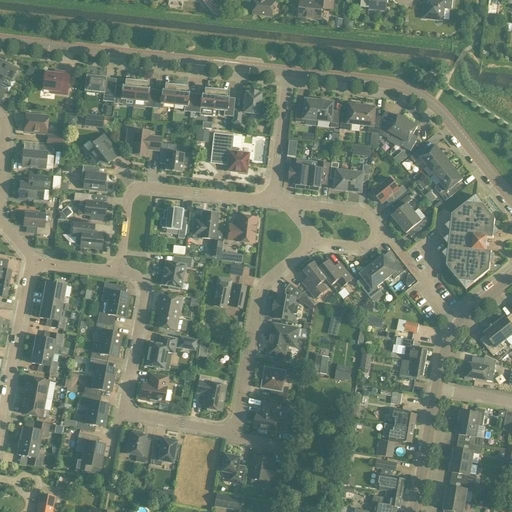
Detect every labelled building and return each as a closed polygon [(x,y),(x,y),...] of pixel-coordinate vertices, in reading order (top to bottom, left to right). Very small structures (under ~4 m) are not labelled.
[(253,0),(252,15),(271,18),(272,2),(266,1),(266,0),(253,0)] [(314,0),(314,3),(301,2),(299,18),(321,20),(322,9),(333,11),(333,0),(314,0)] [(369,8),(369,11),(386,13),(388,0),(386,0),(361,0),(361,8),(369,8)] [(427,4),(427,6),(424,6),(423,19),(442,21),(444,10),(452,11),(452,0),(440,0),(441,1),(434,0),(431,0),(431,3),(429,2),(427,4)] [(1,60),(0,62),(0,81),(2,83),(5,78),(11,81),(18,69),(1,60)] [(29,64),(26,69),(33,72),(35,67),(29,64)] [(54,92),(54,94),(66,96),(69,74),(58,73),(58,75),(45,74),(43,91),(54,92)] [(102,102),(113,103),(115,89),(105,88),(106,78),(86,76),(84,92),(103,94),(102,102)] [(115,89),(113,103),(113,105),(123,106),(123,101),(134,102),(136,82),(125,80),(124,87),(122,86),(122,87),(115,86),(115,89)] [(147,83),(136,82),(134,102),(133,109),(143,110),(144,108),(153,109),(155,91),(149,90),(149,89),(146,89),(147,83)] [(157,115),(157,110),(162,110),(163,105),(173,107),(176,86),(164,85),(164,91),(161,91),(155,91),(153,109),(152,115),(157,115)] [(183,113),(193,114),(195,95),(188,94),(186,94),(186,93),(187,87),(176,86),(173,107),(184,108),(183,113)] [(212,117),(213,111),(215,90),(204,89),(203,96),(201,95),(201,96),(195,95),(193,114),(199,114),(199,116),(212,117)] [(223,117),(233,118),(233,110),(234,99),(228,98),(226,98),(227,92),(215,90),(213,111),(224,112),(223,117)] [(261,102),(259,101),(260,95),(256,95),(257,93),(249,92),(249,94),(245,94),(243,114),(258,115),(259,108),(261,109),(262,108),(263,106),(264,105),(263,103),(261,102)] [(304,120),(317,122),(320,102),(319,101),(319,100),(318,99),(314,99),(313,100),(312,101),(306,100),(305,106),(303,107),(297,106),(295,122),(304,123),(304,120)] [(321,102),(320,102),(317,122),(331,123),(330,128),(338,129),(339,114),(334,113),(333,111),(334,103),(327,102),(327,101),(326,100),(322,100),(321,101),(321,102)] [(352,125),(360,126),(363,106),(349,105),(348,116),(341,115),(340,130),(351,131),(352,125)] [(376,108),(363,106),(360,126),(369,127),(368,133),(379,135),(380,120),(375,119),(376,108)] [(233,110),(233,118),(232,125),(240,126),(242,111),(233,110)] [(26,115),(24,132),(46,134),(47,117),(26,115)] [(380,135),(390,141),(393,135),(398,138),(408,121),(398,116),(391,128),(381,122),(380,135)] [(102,128),(103,119),(86,117),(85,126),(102,128)] [(418,127),(408,121),(398,138),(404,141),(401,146),(410,152),(416,141),(411,139),(418,127)] [(199,129),(197,140),(208,142),(210,131),(199,129)] [(133,131),(130,155),(147,156),(147,150),(158,151),(160,139),(149,137),(149,133),(133,131)] [(211,154),(220,155),(219,165),(227,166),(226,172),(246,174),(248,154),(240,153),(240,151),(239,149),(236,148),(232,148),(233,137),(213,134),(211,154)] [(63,146),(64,136),(47,135),(46,145),(63,146)] [(88,153),(96,163),(108,165),(118,156),(103,137),(92,145),(94,148),(88,153)] [(290,140),(289,155),(297,156),(298,141),(290,140)] [(159,164),(165,165),(164,171),(181,173),(184,155),(178,154),(174,150),(175,146),(161,144),(159,164)] [(38,145),(37,153),(23,151),(21,167),(51,170),(52,147),(38,145)] [(372,156),(372,145),(354,145),(354,155),(372,156)] [(420,158),(426,167),(442,154),(435,146),(424,155),(420,150),(410,158),(414,163),(420,158)] [(399,163),(408,158),(405,151),(396,156),(399,163)] [(446,157),(445,158),(442,154),(426,167),(433,175),(449,163),(448,162),(448,161),(446,157)] [(305,190),(305,187),(308,187),(310,168),(302,167),(303,161),(291,160),(289,182),(295,183),(295,186),(296,186),(296,189),(305,190)] [(318,191),(319,188),(321,189),(321,186),(327,186),(330,164),(318,163),(318,169),(310,168),(308,187),(310,187),(310,190),(318,191)] [(456,171),(453,168),(453,167),(451,164),(449,164),(449,163),(433,175),(440,184),(456,171)] [(81,181),(82,183),(84,183),(83,190),(103,192),(105,175),(97,174),(95,173),(96,168),(82,166),(81,181)] [(363,175),(350,173),(348,192),(361,193),(362,180),(369,181),(370,166),(364,166),(363,175)] [(463,180),(456,171),(440,184),(443,188),(437,192),(445,202),(455,194),(451,189),(463,180)] [(336,190),(348,192),(350,173),(338,172),(336,190)] [(20,183),(19,199),(42,201),(43,188),(49,189),(50,179),(28,177),(27,184),(20,183)] [(61,183),(61,177),(54,177),(53,190),(68,190),(69,183),(61,183)] [(422,178),(416,183),(419,186),(425,182),(422,178)] [(382,204),(393,195),(397,200),(407,192),(403,187),(399,190),(390,179),(383,185),(382,183),(377,187),(378,188),(373,193),(382,204)] [(425,182),(419,186),(422,190),(425,189),(428,186),(425,182)] [(79,215),(84,216),(90,216),(89,221),(101,222),(103,221),(103,218),(104,218),(106,204),(93,203),(93,196),(74,194),(73,201),(79,202),(78,214),(79,215)] [(392,217),(399,225),(414,213),(407,205),(412,201),(408,196),(399,203),(403,208),(392,217)] [(475,283),(489,271),(491,252),(485,251),(487,239),(493,239),(495,220),(483,205),(475,204),(476,197),(475,197),(474,204),(467,203),(452,215),(447,267),(459,281),(466,282),(466,290),(467,282),(475,283)] [(59,209),(59,227),(65,227),(65,215),(71,215),(71,210),(59,209)] [(162,229),(165,229),(178,231),(177,239),(184,240),(186,223),(180,222),(181,211),(173,210),(173,212),(163,211),(162,219),(161,219),(160,227),(162,227),(162,229)] [(419,210),(414,213),(399,225),(406,234),(417,226),(421,230),(430,223),(426,218),(419,210)] [(50,224),(44,224),(45,215),(24,213),(23,227),(36,228),(36,235),(49,236),(50,224)] [(199,240),(200,239),(215,240),(218,215),(203,213),(202,222),(195,221),(193,238),(194,240),(199,240)] [(235,242),(253,244),(256,219),(238,217),(237,227),(229,226),(228,240),(235,241),(235,242)] [(78,247),(80,247),(80,248),(82,248),(83,250),(86,250),(87,249),(101,250),(103,234),(86,232),(87,225),(73,224),(72,235),(76,236),(75,244),(78,247)] [(222,243),(212,242),(210,257),(221,258),(222,243)] [(185,254),(185,247),(174,246),(173,253),(185,254)] [(222,261),(242,263),(243,255),(223,253),(222,261)] [(378,258),(371,264),(385,282),(392,276),(395,280),(405,272),(397,261),(391,266),(384,257),(379,260),(378,258)] [(168,290),(178,291),(180,283),(182,283),(185,267),(190,268),(191,261),(175,258),(174,263),(165,262),(161,286),(169,287),(168,290)] [(330,262),(319,270),(327,280),(332,286),(337,282),(342,288),(353,280),(340,264),(335,269),(330,262)] [(322,284),(327,280),(319,270),(315,264),(304,272),(309,278),(303,283),(316,299),(327,290),(322,284)] [(378,287),(385,282),(371,264),(364,269),(365,271),(360,275),(368,284),(363,289),(371,299),(381,291),(378,287)] [(244,267),(232,265),(230,275),(241,277),(244,267)] [(0,284),(9,286),(11,271),(0,269),(0,284)] [(0,297),(6,299),(9,286),(0,284),(0,297)] [(45,299),(43,298),(42,306),(61,309),(67,311),(68,305),(62,304),(65,286),(53,284),(53,286),(46,284),(44,294),(46,294),(45,299)] [(100,302),(127,307),(129,295),(116,293),(117,286),(104,284),(100,302)] [(303,294),(290,284),(285,290),(289,294),(289,298),(278,296),(277,303),(275,303),(273,311),(275,311),(274,319),(292,322),(293,314),(297,315),(299,307),(295,306),(296,300),(298,300),(303,294)] [(216,287),(212,306),(226,308),(229,290),(216,287)] [(339,293),(344,299),(349,294),(344,289),(339,293)] [(157,313),(154,327),(175,331),(178,317),(179,317),(182,301),(165,298),(166,298),(163,313),(157,312),(157,313)] [(200,309),(201,300),(191,298),(189,307),(200,309)] [(100,302),(97,322),(111,324),(113,316),(125,319),(127,307),(100,302)] [(59,318),(61,309),(42,306),(39,319),(52,321),(51,328),(63,330),(65,319),(59,318)] [(333,316),(329,334),(337,336),(342,318),(333,316)] [(382,328),(384,317),(371,316),(370,326),(382,328)] [(497,324),(495,326),(506,340),(511,335),(511,325),(511,326),(505,317),(503,319),(501,319),(497,322),(497,324)] [(397,330),(417,334),(419,325),(399,321),(397,330)] [(100,343),(120,346),(122,335),(110,333),(111,324),(97,322),(95,331),(97,331),(97,333),(99,336),(101,336),(100,343)] [(283,337),(271,335),(267,356),(283,359),(285,361),(288,362),(291,360),(291,355),(290,353),(287,352),(288,346),(296,348),(300,329),(285,326),(283,337)] [(487,330),(486,333),(484,334),(491,343),(486,347),(493,356),(503,349),(500,345),(506,340),(495,326),(493,327),(490,327),(487,330)] [(36,338),(33,351),(52,355),(54,346),(60,347),(62,337),(49,334),(48,341),(36,339),(36,338)] [(150,343),(146,367),(164,370),(168,347),(175,349),(176,340),(161,337),(159,345),(150,343)] [(197,341),(179,337),(177,349),(195,352),(197,341)] [(410,355),(409,362),(426,365),(428,351),(413,348),(414,341),(397,338),(396,346),(398,346),(396,354),(405,355),(405,354),(410,355)] [(91,353),(90,359),(104,362),(106,356),(118,358),(120,346),(100,343),(98,354),(91,353)] [(206,358),(207,348),(200,346),(198,357),(206,358)] [(51,363),(52,355),(33,351),(31,364),(44,366),(42,373),(55,375),(57,364),(51,363)] [(361,371),(371,372),(373,355),(362,354),(361,371)] [(313,372),(328,375),(331,357),(316,355),(313,372)] [(493,382),(494,374),(496,362),(485,357),(483,367),(470,364),(468,373),(466,373),(465,380),(472,381),(473,379),(493,382)] [(88,370),(95,371),(93,378),(113,382),(115,370),(103,368),(104,362),(90,359),(88,370)] [(416,380),(416,377),(423,378),(426,365),(409,362),(403,361),(400,377),(399,376),(397,384),(413,387),(414,380),(416,380)] [(338,364),(335,378),(350,381),(353,367),(338,364)] [(286,372),(265,368),(262,389),(273,391),(272,398),(287,401),(289,388),(283,387),(286,372)] [(143,385),(140,400),(150,401),(149,403),(156,404),(156,402),(164,403),(166,388),(167,377),(151,375),(150,382),(150,386),(143,385)] [(216,412),(216,411),(220,412),(225,386),(208,383),(209,379),(200,377),(197,393),(205,395),(203,408),(207,409),(207,411),(216,412)] [(85,388),(83,394),(98,397),(99,391),(111,393),(113,382),(93,378),(91,389),(85,388)] [(28,379),(25,397),(44,400),(48,382),(28,379)] [(390,404),(400,406),(402,395),(381,391),(381,395),(392,397),(390,404)] [(80,405),(88,406),(87,413),(106,417),(109,405),(97,403),(98,397),(83,394),(82,394),(80,405)] [(41,418),(44,400),(25,397),(21,414),(41,418)] [(254,425),(255,427),(255,428),(275,431),(277,417),(274,417),(276,405),(263,403),(261,415),(257,414),(256,419),(255,420),(254,425)] [(288,406),(285,423),(293,425),(295,416),(297,407),(288,406)] [(458,419),(460,422),(459,423),(482,427),(485,410),(476,409),(475,414),(461,411),(461,413),(459,414),(458,419)] [(511,432),(511,426),(511,412),(507,411),(503,431),(511,432)] [(414,429),(417,416),(396,412),(395,418),(400,419),(398,427),(414,429)] [(106,417),(87,413),(85,420),(77,418),(75,429),(88,431),(90,426),(104,428),(106,417)] [(22,429),(20,443),(39,446),(40,437),(46,438),(48,426),(34,423),(33,431),(22,429)] [(456,431),(457,433),(457,435),(471,438),(470,444),(482,447),(484,439),(483,439),(485,428),(482,427),(459,423),(459,425),(457,426),(456,431)] [(398,427),(386,424),(384,435),(388,436),(388,439),(412,443),(414,429),(398,427)] [(135,432),(135,434),(127,433),(123,453),(136,456),(135,462),(146,464),(149,449),(143,448),(145,436),(142,436),(142,434),(135,432)] [(84,447),(83,454),(103,457),(105,446),(91,443),(92,437),(78,434),(76,445),(84,447)] [(169,439),(169,441),(162,440),(160,449),(154,448),(151,465),(160,467),(161,461),(172,464),(176,442),(175,442),(175,440),(169,439)] [(393,459),(395,444),(379,441),(376,456),(393,459)] [(37,455),(39,446),(20,443),(17,456),(28,458),(27,466),(41,468),(43,456),(37,455)] [(451,457),(453,459),(452,461),(472,464),(474,453),(481,455),(482,447),(470,444),(469,452),(454,449),(454,451),(452,452),(451,457)] [(87,472),(88,467),(100,469),(103,457),(83,454),(82,460),(76,459),(74,470),(91,473),(87,472)] [(242,458),(225,454),(222,473),(229,474),(227,483),(243,486),(247,467),(240,466),(242,458)] [(260,486),(261,480),(268,482),(269,479),(283,481),(285,468),(271,466),(272,460),(256,457),(253,470),(252,470),(250,479),(252,479),(251,485),(260,486)] [(379,491),(387,492),(403,495),(405,481),(390,479),(391,472),(395,473),(398,460),(379,457),(379,460),(377,460),(375,469),(382,470),(381,474),(380,474),(379,484),(380,484),(379,491)] [(449,469),(451,471),(450,473),(465,475),(463,482),(476,484),(477,477),(470,476),(472,464),(452,461),(452,462),(450,464),(449,469)] [(444,495),(446,497),(446,499),(465,502),(467,491),(474,492),(476,484),(463,482),(462,489),(448,487),(447,489),(445,490),(444,495)] [(396,511),(398,507),(400,508),(403,495),(387,492),(386,498),(375,496),(373,506),(376,507),(375,511),(396,511)] [(133,493),(131,501),(138,503),(140,494),(133,493)] [(40,494),(36,511),(52,511),(55,497),(40,494)] [(215,507),(241,511),(244,499),(217,494),(215,507)] [(463,511),(465,502),(446,499),(445,500),(443,502),(442,507),(444,509),(443,510),(452,511),(463,511)]
